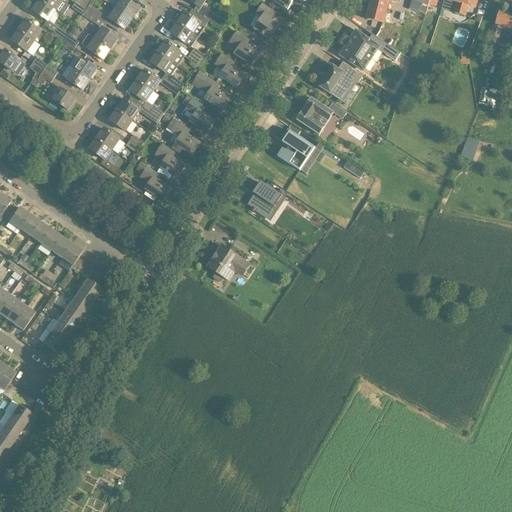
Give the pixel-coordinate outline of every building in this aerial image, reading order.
[(60,0),(41,0),(40,2),(55,12),(62,17),(69,6),(60,0)] [(81,0),(77,0),(75,3),(86,11),(90,5),(85,2),(81,0)] [(115,0),(112,6),(116,10),(132,20),(139,10),(128,2),(125,0),(115,0)] [(193,10),(192,11),(209,23),(209,22),(198,14),(207,0),(192,0),(197,7),(194,11),(193,10)] [(292,0),(270,0),(288,12),(293,4),(291,2),(292,0)] [(371,0),(367,20),(384,24),(390,0),(392,0),(395,1),(394,0),(371,0)] [(444,0),(444,1),(456,4),(453,14),(466,18),(468,10),(473,12),(475,6),(477,0),(444,0)] [(55,12),(40,2),(33,12),(48,22),(55,12)] [(83,16),(86,11),(75,3),(72,9),(83,16)] [(90,5),(86,11),(97,18),(101,13),(100,13),(90,5)] [(276,13),(262,5),(256,15),(261,19),(254,30),(269,40),(280,24),(272,19),(276,13)] [(108,18),(106,16),(102,22),(117,32),(120,28),(125,31),(132,20),(116,10),(112,15),(110,14),(108,18)] [(93,24),(97,18),(86,11),(83,16),(93,24)] [(185,14),(178,24),(194,35),(200,25),(205,28),(209,23),(192,11),(189,16),(185,14)] [(504,29),(511,31),(511,28),(511,15),(500,12),(495,27),(492,26),(489,37),(501,40),(505,29),(504,29)] [(20,32),(36,43),(43,33),(27,21),(20,32)] [(198,38),(194,35),(178,24),(171,35),(186,45),(187,45),(191,48),(198,38)] [(54,34),(65,41),(69,36),(58,28),(54,34)] [(90,36),(111,51),(118,40),(103,29),(96,40),(90,36)] [(13,42),(29,53),(36,43),(20,32),(13,42)] [(250,42),(238,34),(236,32),(229,44),(238,49),(234,54),(252,66),(260,55),(247,47),(250,42)] [(363,71),(377,50),(396,62),(401,54),(373,35),(369,41),(356,33),(341,56),(363,71)] [(50,39),(61,47),(65,41),(54,34),(50,39)] [(69,36),(65,41),(76,49),(80,43),(69,36)] [(83,46),(104,61),(111,51),(90,36),(83,46)] [(65,41),(61,47),(72,54),(76,49),(65,41)] [(158,53),(174,65),(182,54),(165,43),(158,53)] [(194,49),(191,55),(201,62),(205,57),(194,49)] [(0,63),(14,73),(21,62),(6,51),(0,59),(0,63)] [(169,74),(165,80),(181,91),(185,85),(173,77),(179,68),(174,65),(158,53),(151,64),(167,75),(168,74),(169,74)] [(201,62),(191,55),(187,60),(198,67),(201,62)] [(245,77),(232,69),(236,64),(222,55),(214,66),(223,72),(220,77),(238,89),(245,77)] [(37,59),(33,64),(44,71),(48,66),(37,59)] [(75,70),(90,81),(97,70),(82,60),(75,70)] [(33,80),(36,83),(44,71),(33,64),(30,69),(37,75),(33,80)] [(339,71),(334,68),(320,88),(339,101),(353,81),(358,85),(364,77),(344,64),(339,71)] [(48,66),(44,71),(55,79),(59,73),(48,66)] [(511,70),(511,71),(500,68),(497,83),(511,86),(511,70)] [(90,81),(75,70),(67,81),(82,91),(90,81)] [(36,83),(39,85),(40,85),(44,79),(51,84),(55,79),(44,71),(36,83)] [(145,72),(138,82),(153,93),(159,97),(159,96),(153,92),(160,82),(145,72)] [(208,94),(205,99),(222,111),(230,100),(218,92),(221,87),(207,77),(200,73),(192,86),(199,91),(201,89),(208,94)] [(36,89),(39,85),(36,83),(33,80),(30,85),(36,89)] [(181,91),(165,80),(161,85),(178,96),(181,91)] [(153,93),(138,82),(130,93),(146,103),(153,93)] [(496,106),(497,90),(481,89),(481,105),(496,106)] [(69,111),(76,100),(60,90),(53,101),(69,111)] [(206,109),(193,101),(188,97),(183,105),(188,108),(187,110),(195,116),(191,123),(208,134),(215,123),(203,114),(206,109)] [(329,111),(312,100),(307,109),(308,109),(304,114),(298,122),(320,136),(325,128),(320,125),(323,120),(328,123),(334,115),(343,121),(347,115),(333,105),(329,111)] [(140,111),(128,103),(125,101),(117,111),(133,122),(140,111)] [(148,103),(145,109),(161,120),(165,115),(148,103)] [(161,120),(145,109),(141,114),(158,125),(161,120)] [(133,122),(117,111),(110,122),(126,132),(133,122)] [(181,139),(176,145),(173,151),(180,155),(183,150),(193,156),(200,145),(188,137),(191,132),(173,120),(167,130),(172,133),(181,139)] [(104,130),(97,140),(114,152),(121,141),(104,130)] [(283,144),(290,148),(287,152),(283,150),(278,157),(291,166),(300,172),(315,150),(293,135),(291,133),(283,144)] [(130,142),(141,149),(144,144),(134,136),(130,142)] [(474,162),(481,142),(468,138),(461,157),(474,162)] [(114,152),(97,140),(90,151),(104,160),(100,165),(120,179),(124,173),(107,161),(114,152)] [(141,149),(130,142),(126,147),(137,154),(141,149)] [(173,159),(176,155),(176,154),(162,145),(155,156),(164,162),(160,167),(178,179),(185,167),(173,159)] [(344,168),(360,179),(364,173),(348,162),(344,168)] [(170,190),(158,182),(161,177),(141,164),(136,171),(143,175),(140,179),(149,185),(146,190),(163,201),(170,190)] [(276,210),(282,201),(285,203),(287,200),(263,185),(262,184),(257,191),(257,192),(254,195),(256,196),(249,207),(255,211),(254,213),(255,214),(256,213),(256,212),(266,218),(273,208),(276,210)] [(11,203),(0,196),(0,195),(0,222),(0,223),(3,218),(2,217),(11,203)] [(19,209),(9,223),(6,227),(17,235),(20,231),(30,216),(19,209)] [(40,224),(30,216),(20,231),(30,238),(40,224)] [(40,224),(30,238),(41,245),(51,231),(40,224)] [(61,238),(51,231),(41,245),(51,253),(61,238)] [(72,245),(61,238),(51,253),(62,260),(72,245)] [(0,241),(0,252),(3,254),(6,250),(8,248),(2,243),(0,241)] [(83,253),(82,253),(72,245),(62,260),(72,267),(78,259),(83,253)] [(220,282),(223,278),(229,282),(235,272),(243,277),(250,266),(243,262),(243,261),(222,247),(208,268),(216,274),(213,278),(214,280),(218,283),(220,282)] [(6,250),(3,254),(10,259),(13,255),(6,250)] [(78,259),(72,267),(71,269),(76,273),(83,263),(78,259)] [(24,269),(27,265),(20,260),(17,264),(24,269)] [(83,263),(76,273),(81,277),(88,267),(83,263)] [(7,269),(14,273),(17,269),(11,264),(7,269)] [(33,269),(27,265),(24,269),(30,274),(33,269)] [(93,270),(88,267),(81,277),(86,280),(93,270)] [(17,269),(14,273),(20,278),(23,274),(17,269)] [(86,280),(87,280),(92,284),(98,274),(93,270),(86,280)] [(68,283),(73,277),(68,274),(64,280),(68,283)] [(104,277),(98,274),(92,284),(97,287),(104,277)] [(47,279),(46,279),(41,275),(38,279),(44,284),(47,279)] [(30,285),(33,281),(27,276),(24,281),(30,285)] [(54,284),(47,279),(44,284),(51,288),(54,284)] [(68,283),(64,280),(59,287),(63,290),(68,283)] [(102,291),(97,287),(92,284),(87,280),(79,291),(94,302),(102,291)] [(33,281),(30,285),(37,290),(40,286),(33,281)] [(47,297),(48,296),(50,293),(44,288),(41,292),(47,297)] [(2,291),(0,292),(0,310),(10,296),(2,291)] [(79,291),(72,301),(87,312),(94,302),(79,291)] [(54,295),(53,296),(50,301),(54,304),(58,298),(54,295)] [(18,302),(10,296),(0,310),(0,316),(6,320),(18,302)] [(56,306),(54,304),(50,301),(45,308),(51,313),(56,306)] [(79,322),(87,312),(72,301),(65,312),(79,322)] [(27,308),(18,302),(6,320),(14,326),(27,308)] [(27,308),(14,326),(23,332),(35,314),(27,308)] [(72,333),(79,322),(65,312),(57,322),(72,333)] [(35,322),(39,325),(44,319),(39,316),(35,322)] [(39,325),(35,322),(30,329),(34,332),(39,325)] [(72,333),(57,322),(50,333),(65,343),(72,333)] [(57,354),(65,343),(50,333),(42,344),(57,354)] [(7,369),(0,378),(0,389),(4,393),(9,384),(16,375),(7,369)] [(14,388),(9,384),(4,393),(2,395),(7,398),(14,388)] [(19,392),(14,388),(7,398),(12,402),(19,392)] [(19,392),(12,402),(17,406),(25,395),(19,392)] [(30,399),(25,395),(17,406),(19,407),(22,409),(30,399)] [(35,402),(30,399),(22,409),(28,413),(35,402)] [(28,413),(22,409),(19,407),(11,418),(25,427),(33,416),(28,413)] [(11,418),(4,428),(18,438),(25,427),(11,418)] [(4,428),(0,433),(0,440),(11,448),(18,438),(4,428)] [(11,448),(0,440),(0,456),(4,459),(11,448)]
